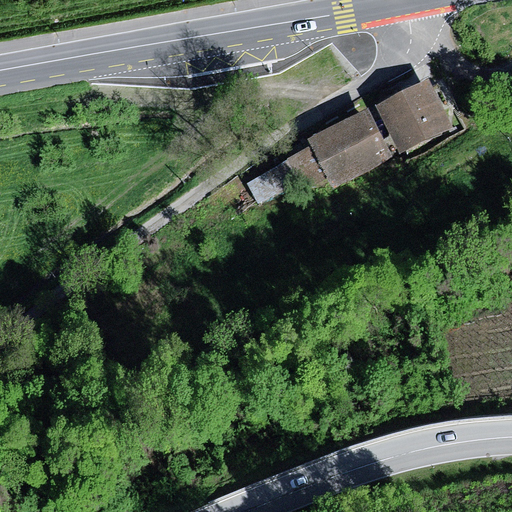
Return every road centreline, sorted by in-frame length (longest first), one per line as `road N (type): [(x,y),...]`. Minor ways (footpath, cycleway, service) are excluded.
road 1 (unclassified): [(406,0),(410,41),(403,58),(120,249),(0,362)]
road 2 (tertiary): [(0,68),(402,0)]
road 3 (secondary): [(511,437),(409,452),(247,511)]
